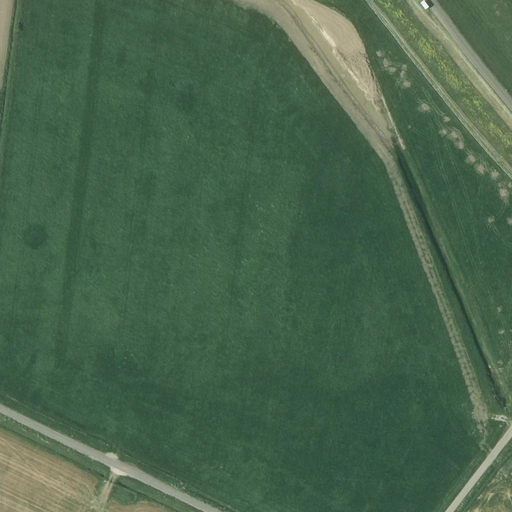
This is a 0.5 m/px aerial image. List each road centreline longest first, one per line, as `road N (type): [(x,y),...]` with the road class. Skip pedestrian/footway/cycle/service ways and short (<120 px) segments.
road 1 (unclassified): [(0,409),(210,511)]
road 2 (unclassified): [(511,101),(434,0)]
